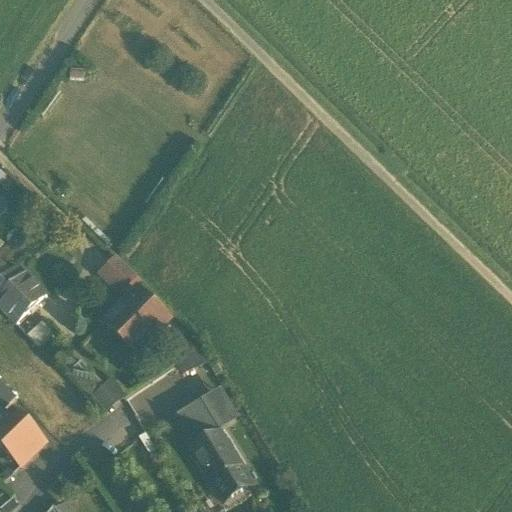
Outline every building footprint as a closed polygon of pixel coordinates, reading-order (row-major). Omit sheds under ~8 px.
[(100,278),(120,298),(137,281),(117,262),(100,278)] [(0,287),(11,278),(0,268),(0,287)] [(18,271),(11,278),(0,287),(0,311),(17,329),(46,300),(18,271)] [(113,333),(131,350),(145,336),(150,341),(166,325),(137,298),(122,313),(127,318),(113,333)] [(42,326),(27,340),(39,353),(54,338),(42,326)] [(183,380),(210,367),(200,353),(176,369),(183,380)] [(67,380),(92,406),(103,395),(78,369),(67,380)] [(0,409),(5,414),(17,403),(0,386),(0,409)] [(112,386),(103,395),(92,406),(104,419),(125,399),(112,386)] [(200,406),(220,438),(240,426),(220,394),(200,406)] [(176,420),(190,442),(204,445),(204,447),(220,438),(200,406),(176,420)] [(0,451),(21,473),(45,450),(33,438),(31,439),(10,418),(7,421),(0,427),(0,451)] [(159,459),(146,438),(139,443),(152,464),(159,459)] [(211,490),(241,472),(220,438),(204,447),(196,452),(190,456),(211,490)] [(196,452),(204,447),(204,445),(190,442),(196,452)] [(77,469),(63,483),(74,495),(89,481),(77,469)] [(251,489),(241,472),(211,490),(222,507),(251,489)] [(0,503),(0,511),(14,511),(17,510),(6,498),(0,503)]
